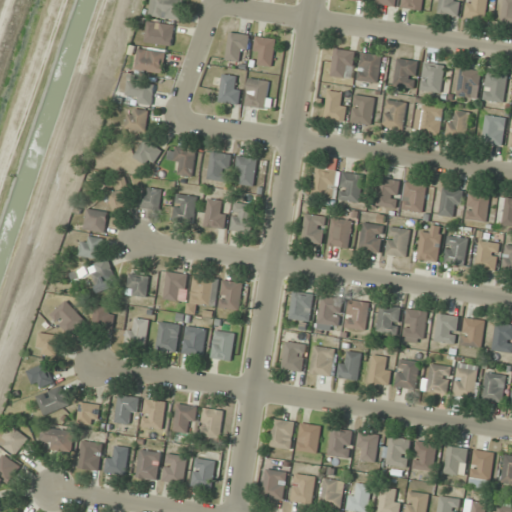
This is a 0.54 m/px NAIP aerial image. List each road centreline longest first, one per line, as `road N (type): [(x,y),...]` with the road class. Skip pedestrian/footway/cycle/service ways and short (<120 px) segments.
road 1 (residential): [(314,0),(232,511)]
road 2 (residential): [(511,428),(93,364)]
road 3 (residential): [(511,298),(142,242)]
road 4 (residential): [(511,171),(175,117)]
road 5 (residential): [(511,50),(212,6)]
road 6 (residential): [(200,511),(49,488)]
